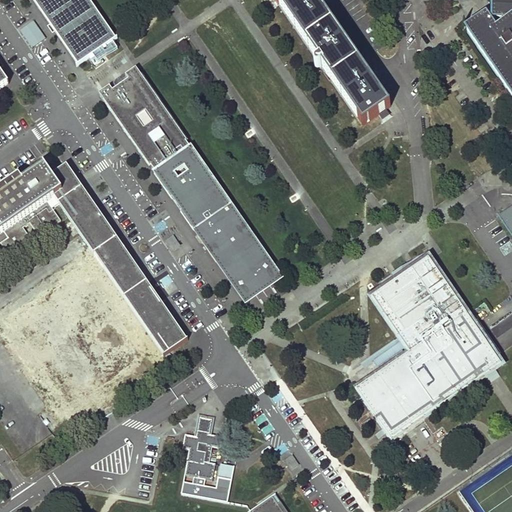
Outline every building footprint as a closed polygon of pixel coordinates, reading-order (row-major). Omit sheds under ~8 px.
[(33,0),(38,6),(52,27),(71,54),(78,65),(115,39),(102,20),(101,18),(88,0),(33,0)] [(389,106),(316,0),(277,0),(363,124),(384,110),(389,106)] [(511,0),(495,0),(495,6),(495,21),(488,21),(480,21),(479,25),(467,33),(511,97),(511,0)] [(0,95),(12,88),(0,69),(4,67),(1,62),(0,61),(0,95)] [(136,69),(99,95),(134,144),(154,174),(191,148),(136,69)] [(232,206),(191,148),(154,174),(176,206),(194,232),(198,229),(228,208),(232,206)] [(59,204),(94,255),(164,357),(186,342),(157,299),(82,190),(66,167),(52,176),(45,167),(41,170),(34,175),(0,198),(0,263),(3,261),(0,257),(0,244),(1,244),(10,257),(32,241),(23,229),(30,224),(39,237),(61,221),(52,209),(59,204)] [(228,208),(198,229),(215,254),(232,279),(235,287),(239,286),(243,299),(252,296),(262,290),(272,281),(278,275),(267,267),(269,263),(263,259),(228,208)] [(511,209),(502,216),(511,230),(511,209)] [(173,235),(164,242),(172,253),(181,246),(173,235)] [(385,290),(373,298),(405,345),(411,353),(357,391),(367,405),(381,425),(391,440),(408,428),(500,364),(429,260),(423,264),(418,257),(389,277),(380,283),(385,290)] [(194,438),(185,436),(182,451),(188,452),(182,479),(213,486),(217,464),(209,463),(212,450),(221,452),(223,440),(209,437),(212,420),(199,418),(198,421),(196,430),(194,438)] [(247,473),(221,468),(218,481),(245,486),(247,473)] [(287,511),(275,495),(249,511),(287,511)]
